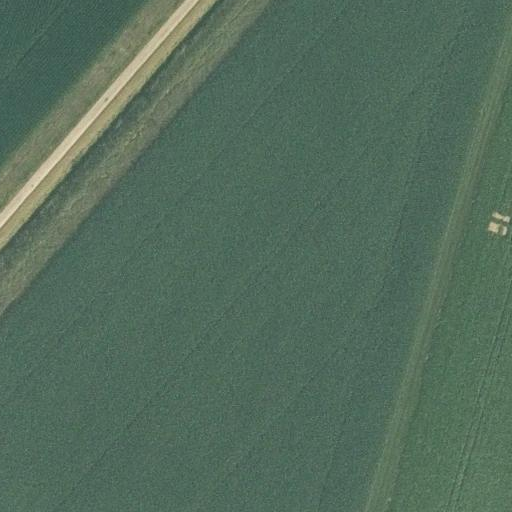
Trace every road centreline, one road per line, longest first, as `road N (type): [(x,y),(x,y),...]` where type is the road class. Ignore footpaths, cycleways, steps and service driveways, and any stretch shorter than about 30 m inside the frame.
road 1 (track): [(373,511),(511,47)]
road 2 (track): [(196,0),(0,225)]
